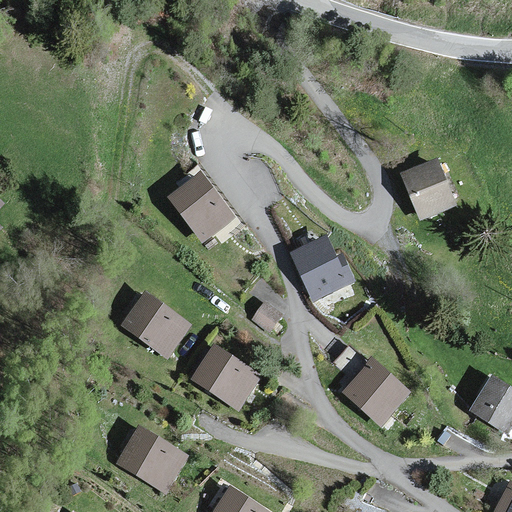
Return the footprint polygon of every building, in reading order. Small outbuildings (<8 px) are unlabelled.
[(452,211),(436,167),(404,179),(420,223),(452,211)] [(232,221),(199,181),(170,204),(202,245),(232,221)] [(348,285),(326,242),(293,259),(315,302),(348,285)] [(268,298),(256,310),(273,326),(285,314),(268,298)] [(191,331),(150,300),(126,331),(167,362),(191,331)] [(336,362),(355,378),(370,359),(351,344),(336,362)] [(260,382),(215,353),(194,386),(239,415),(260,382)] [(408,397),(373,365),(345,396),(380,428),(408,397)] [(511,430),(511,394),(494,383),(474,416),(508,437),(511,430)] [(439,439),(471,461),(482,445),(450,423),(439,439)] [(185,464),(141,435),(119,468),(163,497),(185,464)] [(511,511),(511,487),(498,511),(511,511)] [(257,511),(231,494),(219,511),(257,511)]
